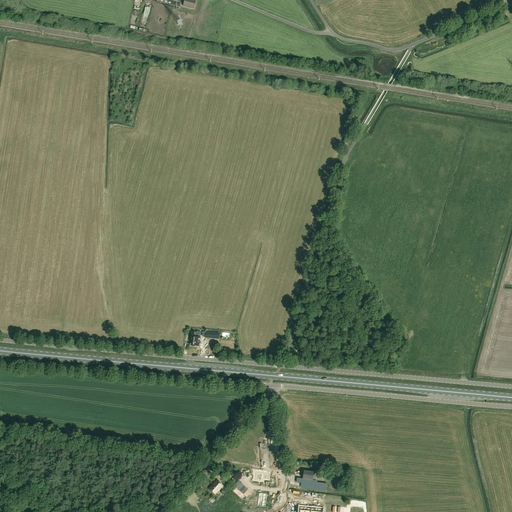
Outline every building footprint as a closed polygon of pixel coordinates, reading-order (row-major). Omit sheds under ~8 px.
[(194,9),(196,1),(191,0),(184,0),(183,6),(194,9)] [(192,345),(192,346),(194,347),(194,346),(199,346),(199,337),(196,337),(196,332),(191,331),(191,337),(192,337),(191,345),(192,345)] [(302,480),(302,484),(306,484),(310,485),(310,482),(307,481),(307,479),(313,480),(314,472),(304,471),(303,479),(303,481),(302,480)] [(215,494),(223,485),(217,480),(209,489),(215,494)] [(268,495),(261,494),(259,501),(258,504),(265,506),(268,495)]
